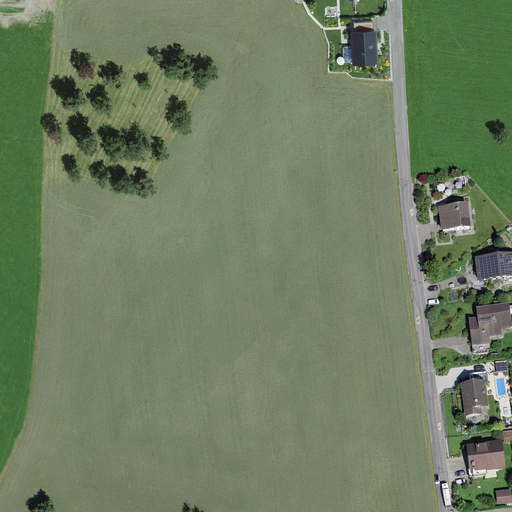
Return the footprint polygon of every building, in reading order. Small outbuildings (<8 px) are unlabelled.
[(352,19),(355,62),(381,60),(379,18),(352,19)] [(468,201),(440,205),(443,228),(471,225),(468,201)] [(511,252),(477,256),(479,278),(511,274),(511,252)] [(478,317),(470,318),(473,346),(482,345),(481,331),(511,327),(511,307),(511,301),(476,305),(478,317)] [(472,383),(463,384),(467,415),(481,413),(481,408),(489,407),(485,373),(471,375),(472,383)] [(504,442),(468,446),(471,471),(507,467),(504,442)] [(511,489),(496,491),(498,505),(511,503),(511,489)]
